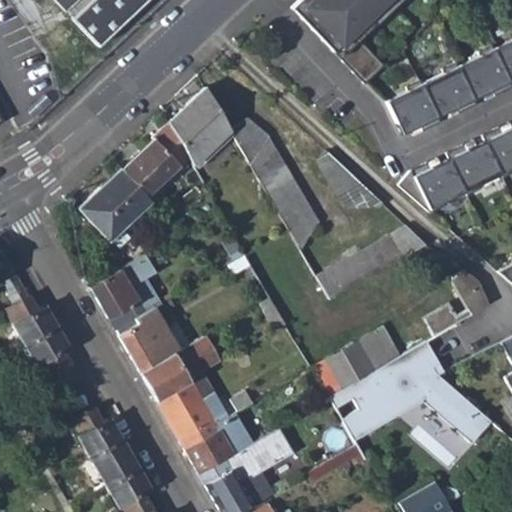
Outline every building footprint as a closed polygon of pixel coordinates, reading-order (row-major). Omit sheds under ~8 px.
[(51,0),(93,44),(139,0),(51,0)] [(296,0),(289,7),(362,84),(382,65),(356,38),(351,32),(366,19),(371,24),(372,25),(398,0),(296,0)] [(351,32),(356,38),(371,24),(366,19),(351,32)] [(511,39),(492,49),(508,82),(511,79),(511,39)] [(477,56),(456,66),(472,99),(489,91),(492,97),(496,95),(510,88),(508,82),(492,49),(490,45),(476,52),(477,56)] [(420,83),(436,117),(453,108),(456,113),(475,105),(472,99),(456,66),(454,63),(440,70),(442,74),(420,83)] [(400,134),(417,126),(420,131),(439,122),(436,117),(420,83),(418,80),(404,87),(406,90),(384,101),(400,134)] [(191,164),(228,128),(203,86),(167,123),(186,156),(191,164)] [(228,128),(299,250),(317,221),(265,133),(245,116),(228,128)] [(167,123),(151,140),(176,165),(186,156),(167,123)] [(482,140),(498,174),(500,177),(511,171),(511,126),(501,132),(498,126),(480,135),(482,140)] [(122,172),(145,196),(176,165),(151,140),(120,170),(122,172)] [(462,144),(444,153),(446,158),(462,191),(464,195),(478,188),(476,184),(498,174),(482,140),(465,149),(462,144)] [(314,159),(343,206),(377,206),(382,202),(326,151),(314,159)] [(396,184),(428,212),(443,205),(441,201),(462,191),(446,158),(429,166),(426,161),(408,170),(396,184)] [(76,209),(107,240),(149,200),(145,196),(122,172),(102,191),(98,187),(76,209)] [(314,276),(326,297),(425,241),(405,224),(314,276)] [(451,232),(461,240),(467,237),(456,227),(451,232)] [(0,280),(13,303),(27,295),(3,253),(0,252),(0,280)] [(88,287),(113,330),(152,307),(159,303),(145,279),(154,273),(144,255),(117,270),(88,287)] [(511,261),(494,270),(511,285),(511,261)] [(422,317),(432,335),(485,304),(472,281),(461,268),(447,276),(466,308),(453,316),(446,303),(422,317)] [(10,324),(20,343),(53,325),(42,306),(35,310),(27,295),(13,303),(4,308),(12,323),(10,324)] [(257,303),(273,329),(283,323),(268,297),(257,303)] [(113,330),(138,372),(169,354),(177,349),(152,307),(113,330)] [(20,343),(43,378),(67,363),(59,349),(64,345),(53,325),(20,343)] [(511,335),(499,343),(507,358),(511,354),(511,335)] [(152,398),(184,379),(197,372),(214,362),(200,337),(177,349),(169,354),(138,372),(152,398)] [(358,438),(420,403),(469,444),(490,420),(433,372),(438,369),(422,341),(326,397),(332,409),(350,399),(356,410),(345,416),(358,438)] [(511,354),(507,358),(511,366),(511,372),(503,378),(511,392),(511,439),(511,440),(511,354)] [(297,369),(317,402),(325,397),(306,363),(297,369)] [(152,398),(179,444),(212,426),(208,419),(190,388),(203,380),(197,372),(184,379),(152,398)] [(224,395),(231,407),(246,398),(239,386),(224,395)] [(69,421),(85,454),(117,436),(106,418),(100,422),(92,407),(69,421)] [(179,444),(195,472),(245,444),(225,410),(208,419),(212,426),(179,444)] [(290,452),(276,426),(264,433),(245,444),(195,472),(218,511),(234,511),(269,493),(256,471),(290,452)] [(85,454),(103,486),(135,468),(117,436),(85,454)] [(304,473),(310,482),(359,455),(353,445),(304,473)] [(103,486),(120,511),(131,511),(147,503),(140,490),(146,486),(135,468),(103,486)] [(394,502),(400,511),(426,511),(443,503),(436,491),(430,481),(394,502)] [(152,511),(147,503),(131,511),(152,511)] [(448,511),(443,503),(426,511),(448,511)]
